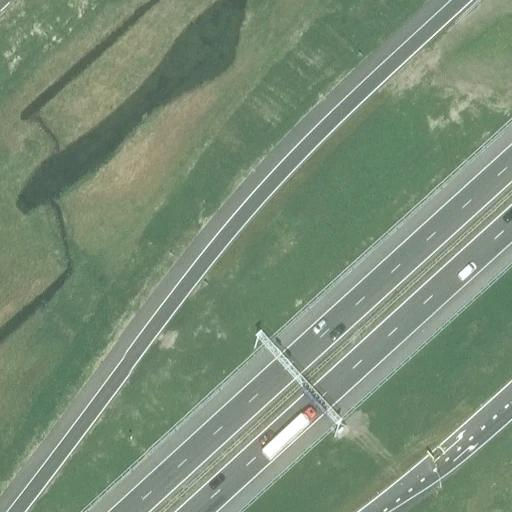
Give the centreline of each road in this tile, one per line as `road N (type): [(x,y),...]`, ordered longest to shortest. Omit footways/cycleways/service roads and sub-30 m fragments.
road 1 (motorway): [(468,0),(284,174),(11,511)]
road 2 (motorway): [(511,160),(127,511)]
road 3 (motorway): [(194,511),(511,222)]
road 4 (motorway): [(374,511),(511,395)]
